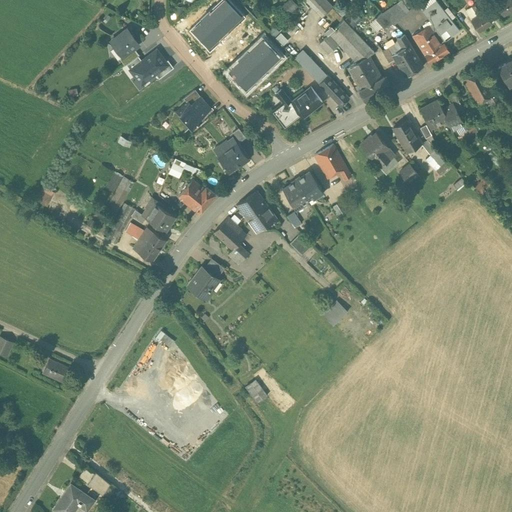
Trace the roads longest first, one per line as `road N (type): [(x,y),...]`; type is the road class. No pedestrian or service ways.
road 1 (track): [(176,354),(208,376),(215,396),(172,468),(156,480),(119,455),(113,433),(165,356)]
road 2 (secondary): [(105,373),(199,227),(286,159)]
road 3 (secondary): [(286,159),(511,34)]
road 4 (residential): [(286,159),(264,124),(229,101),(161,22),(160,0)]
road 5 (secondary): [(21,511),(105,373)]
